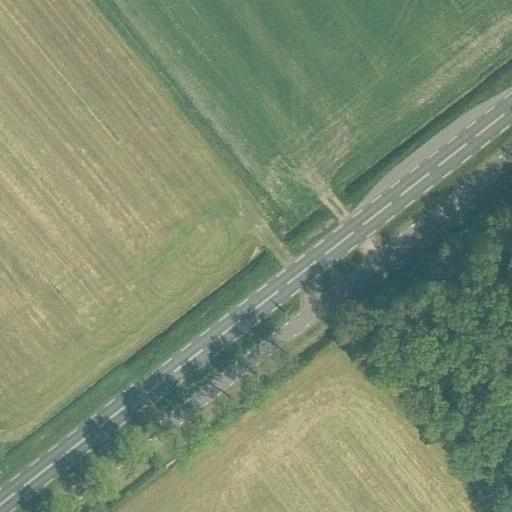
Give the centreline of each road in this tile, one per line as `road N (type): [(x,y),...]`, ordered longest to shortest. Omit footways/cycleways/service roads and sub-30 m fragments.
road 1 (primary): [(0,505),(511,105)]
road 2 (unclassified): [(53,511),(511,155)]
